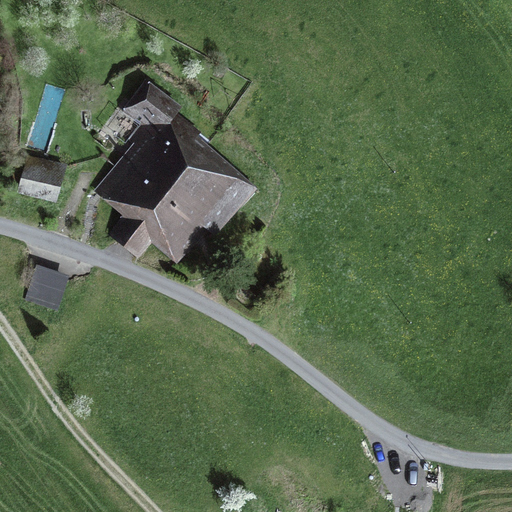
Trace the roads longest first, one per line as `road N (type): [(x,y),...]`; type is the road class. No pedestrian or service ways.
road 1 (unclassified): [(511,458),(431,448),(387,429),(212,306),(114,260),(0,226)]
road 2 (track): [(0,321),(56,407),(152,511)]
